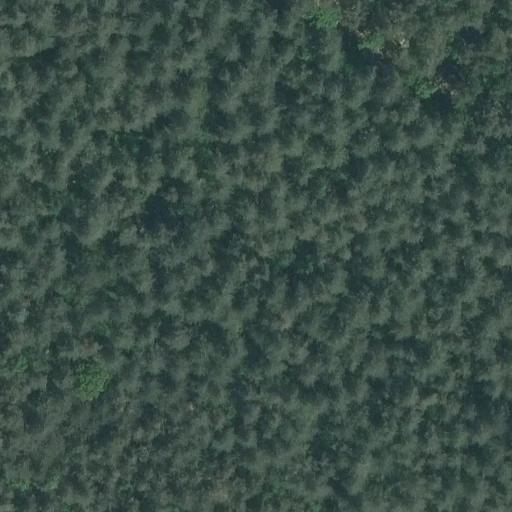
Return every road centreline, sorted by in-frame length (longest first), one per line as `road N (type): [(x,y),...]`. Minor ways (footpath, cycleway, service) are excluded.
road 1 (track): [(378,511),(0,268)]
road 2 (track): [(511,128),(306,0)]
